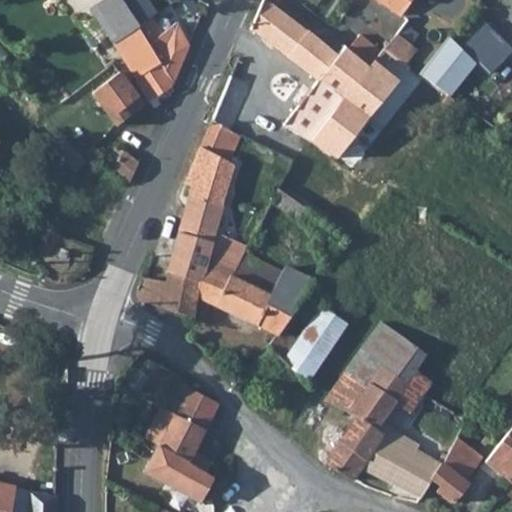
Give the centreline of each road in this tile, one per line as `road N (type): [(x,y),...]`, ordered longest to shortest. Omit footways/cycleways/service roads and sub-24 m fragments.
road 1 (residential): [(105,323),(179,353),(319,491),(402,511)]
road 2 (tertiary): [(233,0),(105,323)]
road 3 (tertiary): [(105,323),(86,511)]
